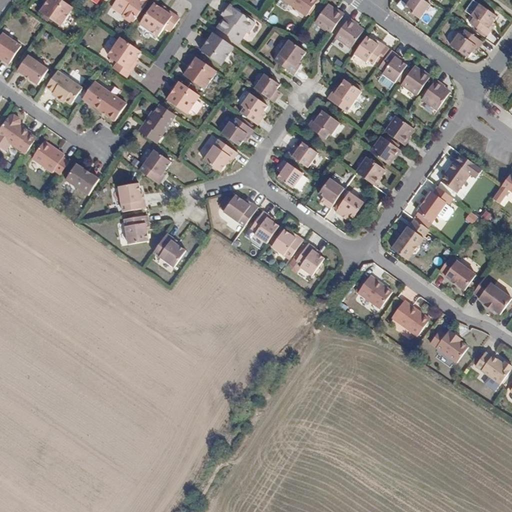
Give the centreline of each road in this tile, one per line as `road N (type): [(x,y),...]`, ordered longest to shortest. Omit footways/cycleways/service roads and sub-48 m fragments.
road 1 (track): [(188,511),(323,303)]
road 2 (residential): [(364,247),(467,103)]
road 3 (residential): [(364,247),(511,342)]
road 4 (residential): [(479,86),(358,0)]
road 5 (residential): [(358,255),(246,173)]
road 6 (residential): [(0,85),(75,140),(102,147)]
